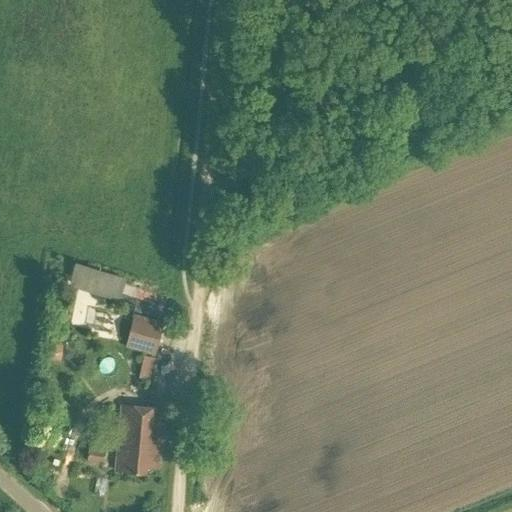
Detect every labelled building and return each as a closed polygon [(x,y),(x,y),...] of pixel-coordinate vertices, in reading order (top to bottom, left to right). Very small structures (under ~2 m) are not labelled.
[(111,332),(116,310),(97,306),(92,329),(111,332)] [(135,316),(127,349),(156,357),(165,323),(135,316)] [(149,381),(155,359),(145,357),(139,379),(149,381)] [(121,403),(114,469),(145,472),(145,466),(158,467),(164,408),(121,403)] [(104,447),(89,446),(88,459),(103,460),(104,447)]
